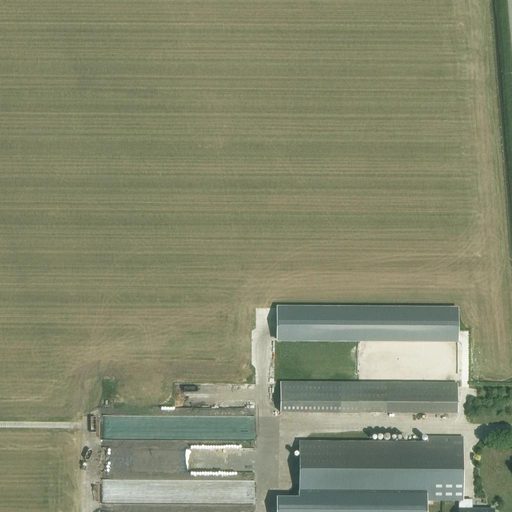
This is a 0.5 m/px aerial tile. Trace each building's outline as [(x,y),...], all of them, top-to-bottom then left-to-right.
[(458,344),(458,312),(273,311),(273,343),(458,344)] [(280,382),(280,403),(320,403),(320,414),(457,414),(458,384),(359,383),(280,382)] [(178,394),(187,393),(186,385),(177,386),(178,394)] [(299,442),(298,498),(427,501),(442,501),(459,501),(458,511),(493,511),(494,511),(472,511),(472,502),(462,502),(462,439),(462,437),(427,437),(427,444),(408,443),(299,442)] [(276,497),(275,511),(426,511),(427,501),(298,498),(276,497)]
